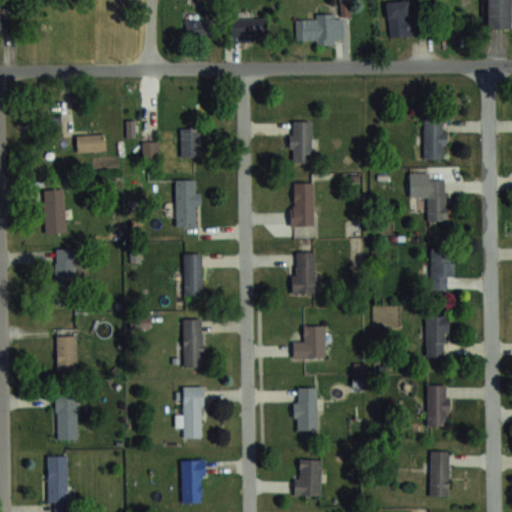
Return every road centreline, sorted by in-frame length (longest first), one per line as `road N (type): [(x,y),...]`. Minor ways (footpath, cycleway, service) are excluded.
road 1 (residential): [(511,61),(0,69)]
road 2 (residential): [(483,62),(491,511)]
road 3 (residential): [(238,66),(246,511)]
road 4 (residential): [(0,348),(1,511)]
